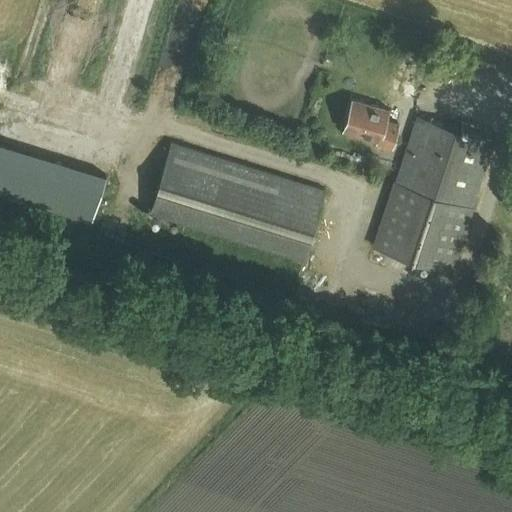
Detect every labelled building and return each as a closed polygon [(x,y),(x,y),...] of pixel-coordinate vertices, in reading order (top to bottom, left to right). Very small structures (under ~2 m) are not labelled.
[(387,110),(351,100),(343,131),(376,140),(375,144),(391,148),(398,124),(384,120),(387,110)] [(494,141),(417,115),(374,246),(450,271),(494,141)] [(106,176),(0,142),(0,194),(91,224),(106,176)] [(324,190),(172,143),(152,212),(304,258),(324,190)] [(444,343),(454,346),(462,320),(403,301),(395,326),(444,343)]
